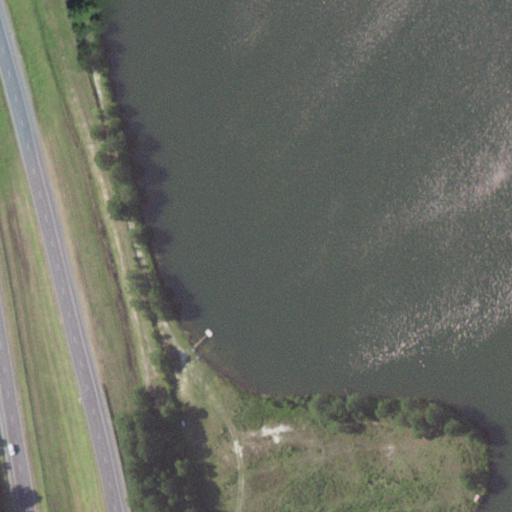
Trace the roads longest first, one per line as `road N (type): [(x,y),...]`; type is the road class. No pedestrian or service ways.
road 1 (motorway): [(120,511),(0,23)]
road 2 (motorway): [(0,308),(34,511)]
